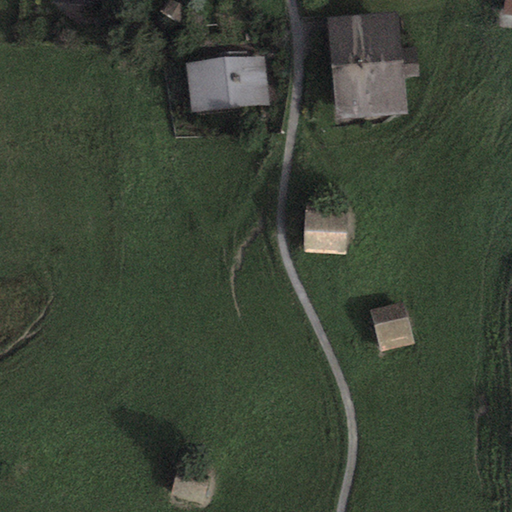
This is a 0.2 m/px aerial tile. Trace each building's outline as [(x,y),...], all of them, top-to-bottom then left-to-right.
[(414,51),(405,52),(406,60),(394,59),(391,27),(339,32),(347,112),(398,107),(395,76),(417,74),(414,51)] [(261,104),(256,63),(237,65),(236,57),(222,58),(223,66),(196,69),(200,105),(239,100),(239,107),(261,104)] [(313,207),(311,250),(342,251),(344,208),(313,207)] [(375,314),(385,350),(411,342),(402,307),(375,314)] [(177,495),(201,501),(208,475),(184,469),(177,495)]
